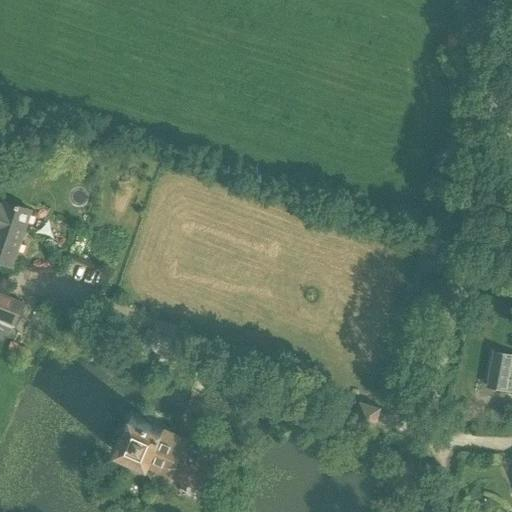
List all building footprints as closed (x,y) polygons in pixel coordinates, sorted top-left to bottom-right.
[(463,42),(463,38),(463,37),(450,35),(448,49),(461,51),(462,47),(463,42)] [(32,211),(3,201),(2,205),(0,204),(0,263),(13,268),(32,211)] [(0,338),(10,342),(25,303),(24,303),(0,293),(0,338)] [(511,355),(493,353),(487,387),(511,391),(511,355)] [(356,413),(353,424),(373,430),(376,420),(380,410),(360,403),(356,413)] [(179,481),(206,492),(221,458),(223,458),(224,454),(219,452),(218,453),(210,449),(209,451),(205,450),(205,447),(130,415),(121,437),(117,437),(109,456),(152,474),(154,469),(179,481)]
